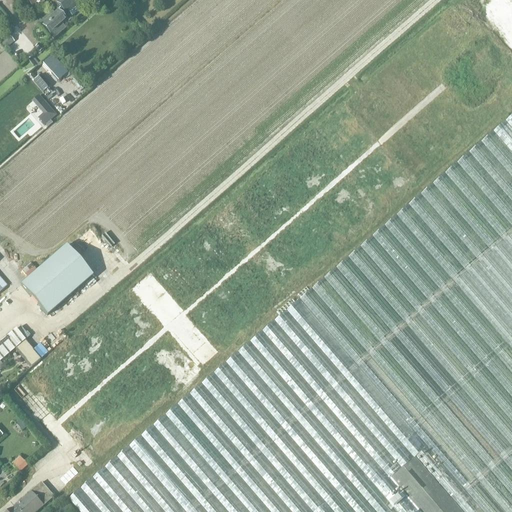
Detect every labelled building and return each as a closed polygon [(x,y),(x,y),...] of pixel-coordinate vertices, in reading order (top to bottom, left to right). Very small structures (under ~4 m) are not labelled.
[(61,8),(42,25),(50,35),(54,39),(66,28),(62,24),(67,21),(70,18),(65,12),(75,3),(72,0),(59,0),(56,3),(61,8)] [(67,73),(51,56),(42,64),(58,81),(67,73)] [(52,92),(46,97),(55,107),(61,101),(52,92)] [(43,116),(50,110),(39,96),(31,102),(43,116)] [(43,116),(38,120),(44,126),(45,125),(49,121),(50,121),(56,116),(50,110),(43,116)] [(511,511),(511,117),(296,305),(70,504),(76,511),(511,511)] [(64,249),(19,288),(45,318),(90,279),(64,249)] [(16,330),(0,343),(0,362),(15,350),(32,370),(42,360),(16,330)] [(15,468),(20,473),(28,466),(23,461),(15,468)] [(41,483),(31,492),(11,511),(11,510),(8,511),(37,511),(53,498),(41,483)]
